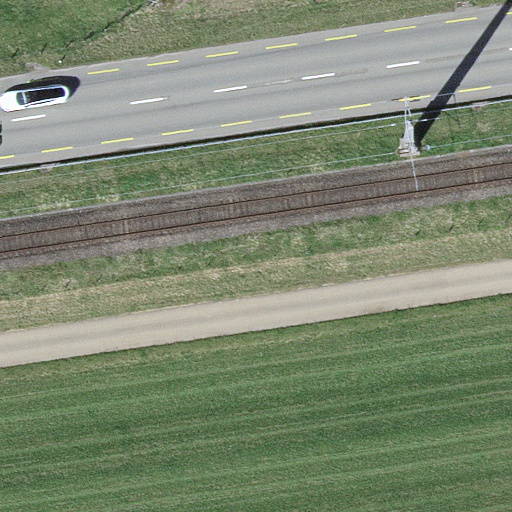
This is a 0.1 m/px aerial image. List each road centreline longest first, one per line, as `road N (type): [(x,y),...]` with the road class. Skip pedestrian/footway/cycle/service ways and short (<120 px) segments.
road 1 (primary): [(0,123),(511,48)]
road 2 (unclassified): [(0,353),(511,279)]
